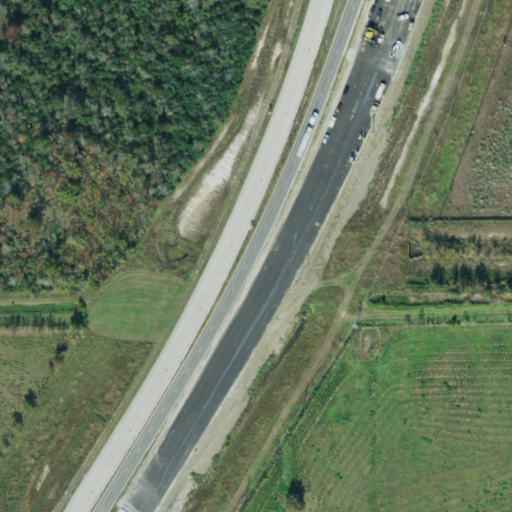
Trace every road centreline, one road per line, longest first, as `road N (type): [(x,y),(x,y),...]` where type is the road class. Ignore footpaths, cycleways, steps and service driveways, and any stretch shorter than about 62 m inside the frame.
road 1 (trunk): [(254,315),(371,95),(409,0)]
road 2 (trunk): [(353,0),(320,87),(194,312)]
road 3 (trunk): [(254,315),(353,100),(382,0)]
road 4 (trunk): [(320,0),(262,166),(194,312)]
road 5 (trunk): [(194,312),(73,511)]
road 6 (trunk): [(131,511),(254,315)]
